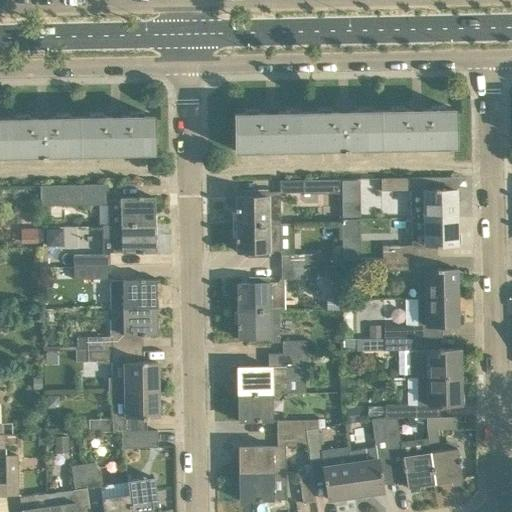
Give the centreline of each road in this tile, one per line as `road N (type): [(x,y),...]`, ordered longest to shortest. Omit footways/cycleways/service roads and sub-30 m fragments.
road 1 (residential): [(194,511),(185,65)]
road 2 (residential): [(489,401),(486,60)]
road 3 (tertiary): [(185,35),(511,27)]
road 4 (residential): [(185,65),(486,60)]
road 5 (residential): [(408,0),(185,3)]
road 6 (residential): [(185,3),(0,7)]
road 7 (tertiary): [(0,38),(185,35)]
road 8 (residential): [(0,68),(185,65)]
